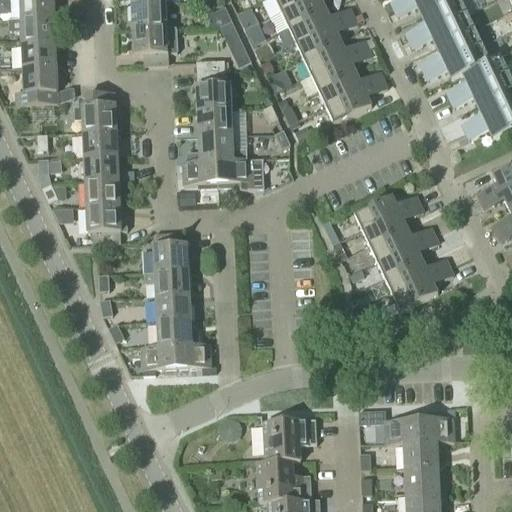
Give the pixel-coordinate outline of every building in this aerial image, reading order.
[(9,0),(11,23),(54,21),(52,0),(9,0)] [(272,0),(280,16),(312,0),(272,0)] [(287,32),(326,13),(322,5),(333,0),(312,0),(280,16),(287,32)] [(392,13),(418,0),(397,0),(388,5),(392,13)] [(457,0),(418,0),(392,13),(396,21),(416,11),(420,19),(458,1),(457,0)] [(458,1),(420,19),(424,27),(404,37),(407,44),(466,17),(458,1)] [(164,6),(130,8),(132,33),(165,31),(164,6)] [(222,29),(231,25),(224,11),(215,15),(222,29)] [(295,47),(354,20),(350,12),(330,21),(326,13),(287,32),(295,47)] [(466,17),(407,44),(411,52),(431,43),(435,51),(473,33),(466,17)] [(302,63),(341,45),(338,37),(357,28),(354,20),(295,47),(302,63)] [(21,47),(55,45),(54,21),(11,23),(8,23),(9,36),(21,36),(21,47)] [(166,57),(165,31),(132,33),(133,58),(143,58),(143,69),(167,68),(166,57)] [(473,33),(435,51),(439,59),(419,68),(423,76),(481,49),(473,33)] [(310,79),(369,52),(365,43),(345,53),(341,45),(302,63),(310,79)] [(23,72),(56,71),(55,45),(21,47),(23,72)] [(481,49),(423,76),(427,84),(447,75),(451,84),(461,79),(461,78),(488,65),(481,49)] [(317,95),(356,77),(352,70),(373,59),(369,52),(310,79),(317,95)] [(448,104),(507,76),(499,60),(488,65),(461,78),(461,79),(465,86),(444,96),(448,104)] [(196,78),(224,77),(223,65),(195,66),(196,78)] [(56,71),(23,72),(24,97),(15,97),(16,109),(56,108),(56,96),(57,97),(56,71)] [(324,111),(383,84),(379,75),(359,84),(356,77),(317,95),(324,111)] [(511,86),(507,76),(448,104),(452,112),(473,102),(476,110),(511,93),(511,86)] [(224,77),(196,78),(196,89),(197,114),(230,113),(229,87),(224,88),(224,77)] [(383,84),(324,111),(332,128),(371,110),(367,101),(387,92),(383,84)] [(511,93),(476,110),(480,118),(459,128),(463,136),(511,113),(511,93)] [(82,135),(117,134),(121,134),(120,119),(116,119),(116,109),(114,109),(114,97),(86,98),(77,101),(78,111),(73,111),(74,124),(81,123),(82,135)] [(267,126),(276,121),(270,107),(261,112),(267,126)] [(198,139),(231,138),(230,113),(197,114),(198,139)] [(511,113),(463,136),(467,144),(488,134),(492,143),(511,133),(511,113)] [(289,148),(287,145),(282,133),(272,137),(279,152),(289,148)] [(83,161),(118,159),(117,134),(82,135),(83,161)] [(46,137),(36,137),(37,153),(46,153),(46,137)] [(233,165),(232,163),(231,138),(198,139),(199,165),(199,167),(216,166),(233,165)] [(84,186),(119,185),(118,159),(83,161),(84,186)] [(233,165),(216,166),(217,186),(251,184),(250,162),(232,163),(233,165)] [(38,179),(47,179),(47,163),(37,163),(38,179)] [(217,186),(216,166),(199,167),(199,165),(180,165),(181,188),(217,186)] [(478,205),(511,188),(511,168),(491,179),(495,187),(474,197),(478,205)] [(85,210),(120,208),(119,185),(84,186),(85,210)] [(48,206),(57,202),(50,187),(41,192),(48,206)] [(511,188),(478,205),(482,213),(503,204),(506,211),(511,208),(511,188)] [(360,234),(419,206),(416,198),(395,208),(391,199),(352,218),(360,234)] [(368,250),(407,232),(403,225),(424,215),(419,206),(360,234),(368,250)] [(120,208),(85,210),(86,236),(91,235),(92,247),(120,246),(120,234),(127,234),(126,217),(120,217),(120,208)] [(511,208),(506,211),(510,219),(489,229),(493,237),(511,228),(511,208)] [(511,228),(493,237),(497,245),(511,237),(511,228)] [(376,266),(435,238),(431,230),(411,240),(407,232),(368,250),(376,266)] [(153,276),(160,276),(187,275),(186,248),(181,249),(180,237),(152,238),(153,250),(152,250),(153,276)] [(383,282),(422,264),(418,256),(439,247),(435,238),(376,266),(383,282)] [(391,298),(450,270),(446,262),(426,271),(422,264),(383,282),(391,298)] [(450,270),(391,298),(399,315),(437,296),(433,288),(454,278),(450,270)] [(144,288),(154,287),(154,301),(188,300),(187,275),(160,276),(153,276),(143,276),(144,288)] [(107,278),(97,278),(98,295),(108,295),(107,278)] [(156,326),(190,325),(188,300),(154,301),(156,326)] [(108,303),(99,305),(102,321),(111,319),(108,303)] [(190,325),(156,326),(157,351),(174,350),(197,349),(196,333),(190,333),(190,325)] [(107,332),(114,346),(123,342),(116,327),(107,332)] [(174,350),(175,373),(210,371),(209,348),(197,349),(174,350)] [(175,373),(174,350),(157,351),(140,352),(141,375),(175,373)] [(417,424),(418,446),(435,445),(435,446),(453,445),(452,423),(417,424)] [(263,468),(287,466),(292,466),(292,467),(300,466),(299,450),(315,449),(313,424),(261,426),(263,466),(263,468)] [(402,447),(418,446),(417,424),(383,426),(384,449),(402,448),(402,447)] [(437,471),(435,446),(435,445),(418,446),(402,447),(402,448),(403,473),(437,471)] [(359,475),(370,474),(368,458),(358,458),(359,475)] [(265,507),(287,506),(310,505),(310,504),(309,480),(293,481),(292,467),(292,466),(287,466),(263,468),(263,466),(255,466),(257,508),(265,508),(265,507)] [(404,498),(438,496),(437,471),(403,473),(404,498)] [(360,500),(370,499),(370,483),(359,483),(360,500)] [(438,511),(438,496),(404,498),(404,511),(438,511)]
